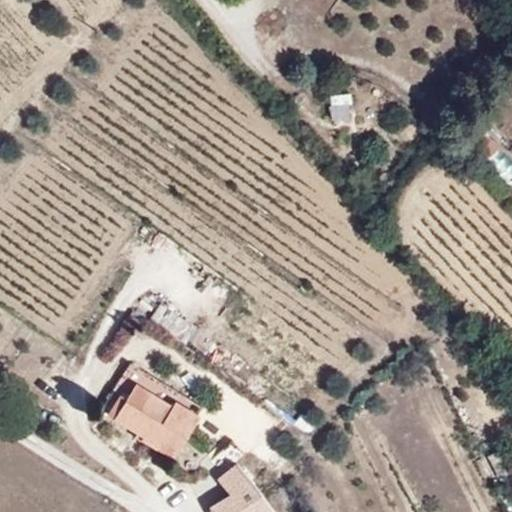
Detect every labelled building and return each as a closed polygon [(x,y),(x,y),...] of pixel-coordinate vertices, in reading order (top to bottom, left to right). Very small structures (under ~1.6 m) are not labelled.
[(351,92),(330,92),(330,117),(351,117),(351,92)] [(458,152),(476,169),(490,155),(472,137),(458,152)] [(160,306),(150,321),(186,344),(195,329),(160,306)] [(206,411),(128,364),(107,399),(113,402),(105,415),(142,437),(140,440),(176,461),(206,411)] [(262,511),(255,500),(236,464),(246,459),(237,443),(210,457),(219,473),(214,476),(224,500),(205,508),(207,511),(262,511)]
